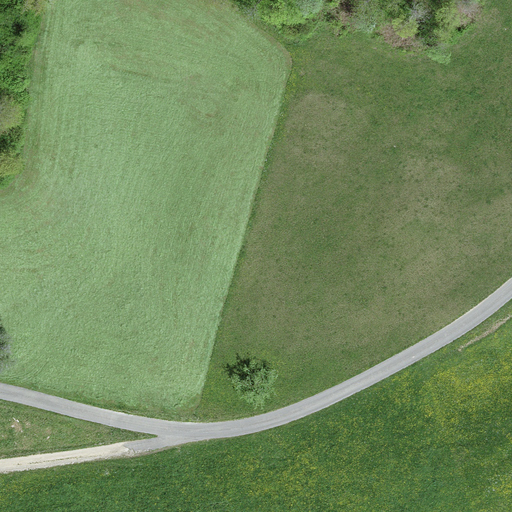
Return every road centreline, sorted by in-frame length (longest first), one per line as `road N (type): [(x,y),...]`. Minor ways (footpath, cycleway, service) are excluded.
road 1 (track): [(197,434),(0,390)]
road 2 (track): [(197,434),(0,462)]
